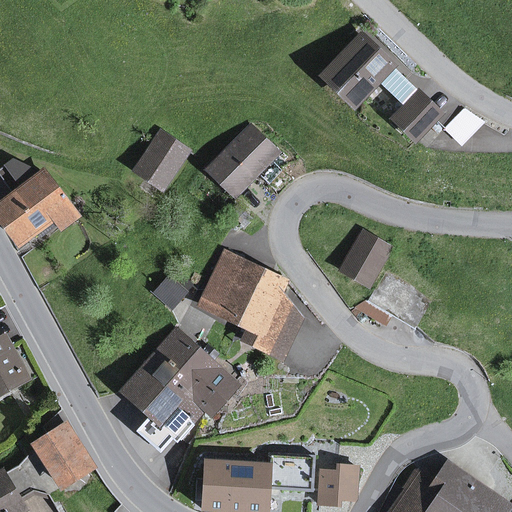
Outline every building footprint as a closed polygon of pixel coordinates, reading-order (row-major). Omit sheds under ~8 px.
[(400,68),(363,33),(320,76),(358,112),(378,92),(396,71),(400,68)] [(402,112),(420,91),(396,71),(378,92),(402,112)] [(445,114),(420,91),(402,112),(392,122),(418,145),(445,114)] [(445,133),(462,147),(484,121),(467,107),(445,133)] [(279,153),(249,127),(205,174),(235,201),(279,153)] [(164,196),(192,155),(163,135),(135,177),(164,196)] [(83,218),(44,164),(0,195),(0,220),(21,249),(55,225),(61,233),(83,218)] [(251,221),(236,208),(228,216),(244,230),(251,221)] [(396,249),(363,231),(340,271),(374,289),(396,249)] [(289,283),(224,249),(198,307),(238,326),(236,335),(282,364),(306,321),(285,295),(289,283)] [(194,291),(174,273),(155,295),(175,312),(194,291)] [(0,400),(45,379),(19,325),(8,330),(0,314),(0,400)] [(243,387),(176,328),(119,392),(165,433),(194,401),(215,419),(243,387)] [(97,471),(67,422),(34,442),(64,491),(97,471)] [(197,455),(194,511),(270,511),(271,495),(316,497),(315,507),(340,509),(340,501),(359,502),(361,464),(344,463),(343,470),(316,469),(316,461),(197,455)] [(31,511),(33,511),(5,466),(0,469),(0,511),(31,511)] [(418,468),(388,511),(511,511),(511,506),(457,470),(446,486),(418,468)]
